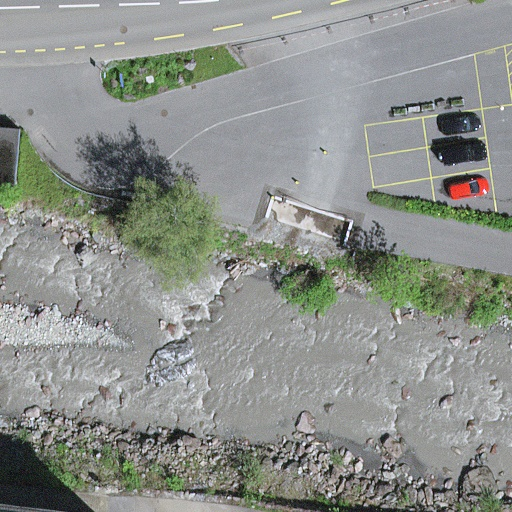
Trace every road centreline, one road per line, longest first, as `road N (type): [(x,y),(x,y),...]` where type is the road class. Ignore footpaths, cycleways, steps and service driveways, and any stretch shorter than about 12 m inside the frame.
road 1 (secondary): [(0,15),(225,0)]
road 2 (residential): [(283,206),(252,0)]
